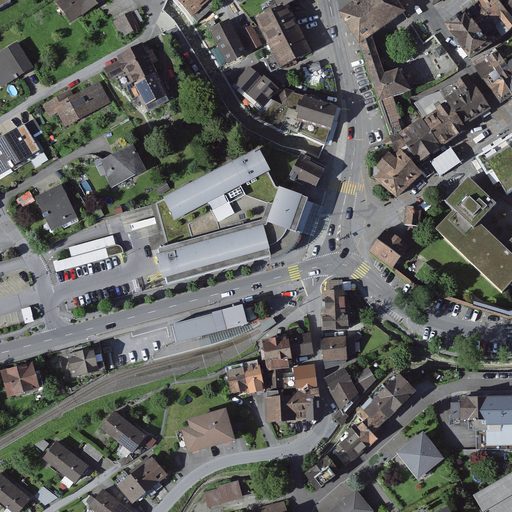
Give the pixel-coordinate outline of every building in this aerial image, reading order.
[(8,0),(0,0),(0,9),(11,4),(8,0)] [(108,0),(65,0),(59,4),(73,24),(108,0)] [(213,0),(179,0),(194,17),(213,0)] [(278,0),(285,10),(301,0),(278,0)] [(375,46),(373,38),(407,14),(397,0),(361,0),(342,14),(362,46),(363,49),(381,103),(393,99),(411,93),(401,71),(385,77),(375,46)] [(425,0),(432,10),(446,0),(425,0)] [(511,17),(498,0),(482,0),(470,10),(481,26),(487,21),(500,39),(511,30),(511,17)] [(511,0),(498,0),(511,17),(511,0)] [(470,10),(447,27),(471,62),(493,45),(481,26),(470,10)] [(277,12),(259,21),(284,69),(311,55),(295,26),(287,31),(277,12)] [(133,15),(113,25),(121,41),(141,31),(133,15)] [(247,51),(230,23),(212,33),(230,61),(247,51)] [(511,72),(511,43),(498,53),(511,72)] [(33,67),(18,45),(0,56),(0,83),(3,88),(33,67)] [(441,48),(434,52),(439,59),(446,54),(441,48)] [(156,101),(131,52),(115,61),(140,109),(156,101)] [(502,107),(511,100),(511,72),(498,53),(475,68),(502,107)] [(279,90),(263,76),(261,78),(249,68),(235,84),(252,99),(255,97),(265,106),(279,90)] [(440,93),(447,103),(464,127),(491,109),(475,87),(470,91),(463,81),(440,93)] [(99,84),(56,108),(66,127),(109,103),(99,84)] [(447,103),(440,93),(425,99),(415,105),(424,120),(447,103)] [(326,143),(337,108),(301,96),(290,131),(326,143)] [(393,99),(381,103),(393,137),(405,133),(393,99)] [(424,120),(422,121),(442,149),(467,131),(464,127),(447,103),(424,120)] [(393,137),(395,145),(416,167),(442,149),(422,121),(405,133),(393,137)] [(19,128),(0,139),(0,174),(34,153),(19,128)] [(511,139),(479,160),(489,177),(495,173),(509,196),(511,193),(511,139)] [(369,179),(398,199),(423,175),(416,167),(395,145),(367,155),(369,179)] [(132,148),(100,164),(112,188),(144,172),(132,148)] [(273,259),(270,247),(278,245),(281,243),(284,241),(291,232),(300,235),(312,200),(282,190),(269,176),(272,175),(259,150),(157,205),(167,242),(169,249),(159,252),(162,264),(168,287),(273,259)] [(326,173),(301,160),(293,176),(318,189),(326,173)] [(497,206),(466,179),(440,207),(446,213),(429,230),(498,296),(511,282),(511,235),(502,246),(480,224),(497,206)] [(61,186),(37,199),(54,232),(78,219),(61,186)] [(421,208),(403,206),(401,226),(408,227),(407,231),(415,232),(416,226),(417,227),(419,227),(420,210),(421,208)] [(408,248),(383,229),(365,252),(372,257),(390,271),(391,269),(408,248)] [(428,279),(434,268),(426,263),(420,274),(428,279)] [(346,293),(326,294),(328,329),(348,328),(346,293)] [(210,316),(171,326),(176,343),(184,341),(241,326),(248,324),(246,315),(244,308),(240,309),(240,306),(209,314),(210,316)] [(346,340),(324,341),(325,363),(347,362),(357,356),(356,344),(364,339),(359,331),(346,340)] [(309,334),(294,336),(296,357),(312,355),(310,339),(309,334)] [(297,364),(294,336),(264,340),(268,368),(297,364)] [(94,350),(65,357),(71,379),(99,372),(94,350)] [(227,370),(229,384),(246,380),(246,379),(261,376),(258,364),(227,370)] [(313,364),(292,367),(295,389),(303,388),(315,387),(313,364)] [(34,366),(4,373),(11,399),(41,392),(34,366)] [(367,368),(350,378),(362,397),(375,381),(367,368)] [(345,371),(326,383),(334,396),(342,409),(338,414),(334,418),(341,424),(348,416),(347,415),(362,397),(350,378),(345,371)] [(229,384),(232,395),(247,392),(248,395),(264,392),(261,376),(246,379),(246,380),(229,384)] [(413,392),(396,377),(374,401),(388,417),(397,409),(413,392)] [(303,388),(305,398),(318,398),(317,392),(315,387),(303,388)] [(265,397),(266,423),(281,422),(293,422),(293,416),(304,416),(303,398),(292,399),(292,396),(265,397)] [(461,405),(453,405),(454,419),(461,419),(461,422),(475,422),(475,430),(483,430),(483,448),(511,447),(511,396),(460,397),(461,405)] [(319,420),(319,398),(318,398),(305,398),(303,398),(304,416),(304,420),(310,420),(319,420)] [(388,417),(374,401),(363,410),(369,417),(378,426),(388,417)] [(148,437),(115,411),(102,428),(135,453),(148,437)] [(179,431),(185,454),(189,453),(204,449),(216,445),(224,443),(231,441),(227,426),(223,412),(184,422),(186,429),(179,431)] [(378,426),(369,417),(355,431),(369,446),(384,432),(378,426)] [(369,446),(355,431),(339,446),(352,461),(369,446)] [(438,458),(418,434),(413,438),(398,451),(395,453),(414,477),(438,458)] [(86,466),(54,442),(41,459),(73,483),(86,466)] [(102,454),(90,445),(85,451),(97,461),(100,457),(102,454)] [(129,452),(118,458),(120,462),(123,466),(134,459),(129,452)] [(152,458),(118,486),(134,506),(143,498),(152,491),(165,480),(168,477),(152,458)] [(338,472),(329,461),(308,478),(309,480),(306,482),(314,492),(317,490),(338,472)] [(22,511),(32,500),(0,474),(0,500),(14,511),(22,511)] [(511,511),(511,474),(473,496),(481,511),(511,511)] [(206,490),(210,506),(225,502),(241,497),(237,481),(206,490)] [(52,502),(58,498),(44,488),(36,497),(46,505),(52,502)] [(130,511),(101,489),(88,507),(94,511),(130,511)] [(358,498),(352,492),(339,503),(332,509),(328,511),(368,511),(369,511),(358,498)] [(259,511),(285,511),(284,507),(282,501),(258,509),(259,511)]
